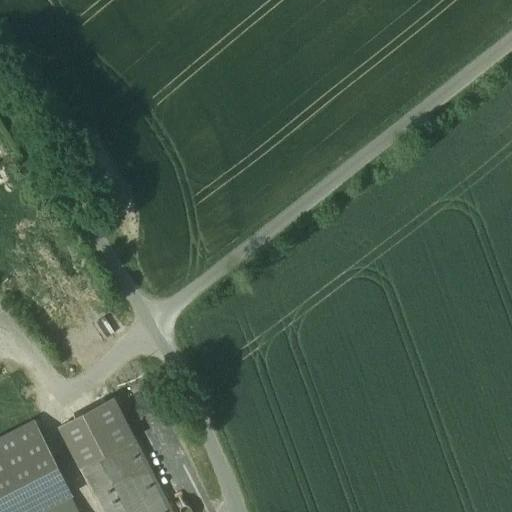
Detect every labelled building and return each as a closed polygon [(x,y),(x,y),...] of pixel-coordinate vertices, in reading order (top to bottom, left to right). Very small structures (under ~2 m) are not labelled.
[(76,284),(41,235),(22,249),(53,293),(50,296),(53,300),(76,284)] [(53,300),(40,309),(60,336),(95,310),(76,284),(53,300)] [(82,464),(134,437),(114,398),(62,425),(82,464)] [(32,423),(0,439),(0,511),(32,511),(68,494),(32,423)] [(78,466),(101,511),(172,511),(134,437),(82,464),(78,466)] [(68,494),(32,511),(78,511),(69,493),(68,494)]
